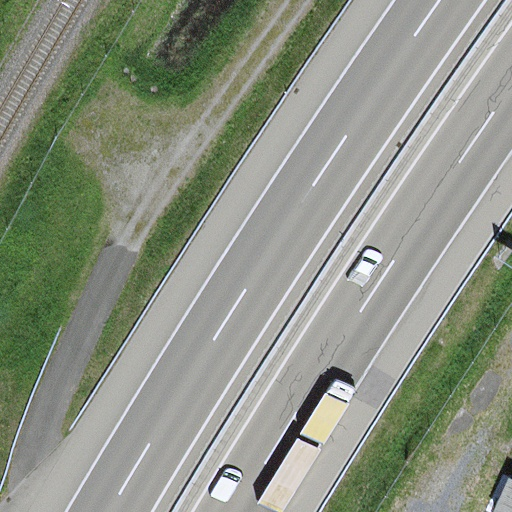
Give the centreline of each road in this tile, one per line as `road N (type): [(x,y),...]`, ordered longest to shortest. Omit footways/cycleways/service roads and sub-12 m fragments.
road 1 (motorway): [(456,0),(249,302),(127,511)]
road 2 (motorway): [(248,511),(330,370),(511,111)]
